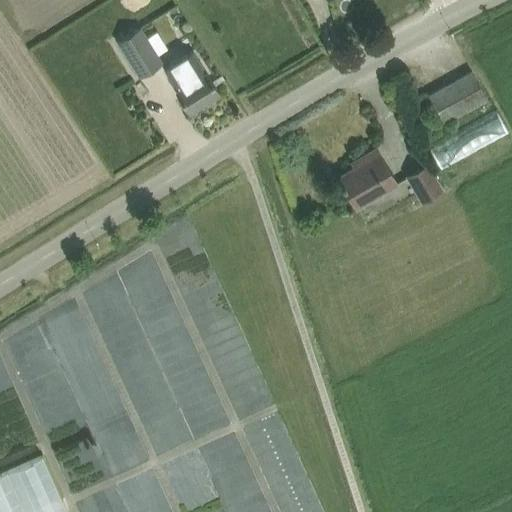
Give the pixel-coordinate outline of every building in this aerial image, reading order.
[(118,41),(140,77),(162,63),(140,27),(118,41)] [(219,92),(209,75),(206,71),(192,50),(164,67),(177,89),(176,89),(189,111),(219,92)] [(487,98),(481,88),(472,70),(430,93),(445,122),(487,98)] [(511,125),(508,116),(438,148),(449,171),(511,142),(511,125)] [(357,206),(372,197),(397,183),(387,165),(377,147),(361,156),(364,161),(339,176),(343,183),(342,184),(344,187),(346,186),(357,206)] [(408,176),(423,201),(442,190),(427,165),(408,176)] [(0,511),(67,511),(42,454),(0,472),(0,511)]
